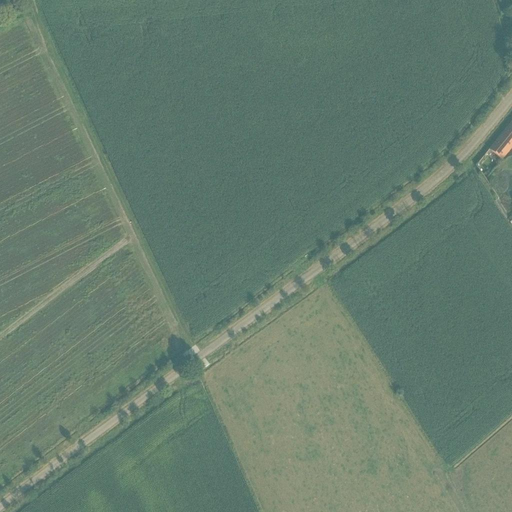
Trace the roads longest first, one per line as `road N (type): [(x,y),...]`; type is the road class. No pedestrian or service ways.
road 1 (track): [(199,358),(438,177),(511,94)]
road 2 (track): [(199,358),(31,0)]
road 3 (track): [(199,358),(0,511)]
